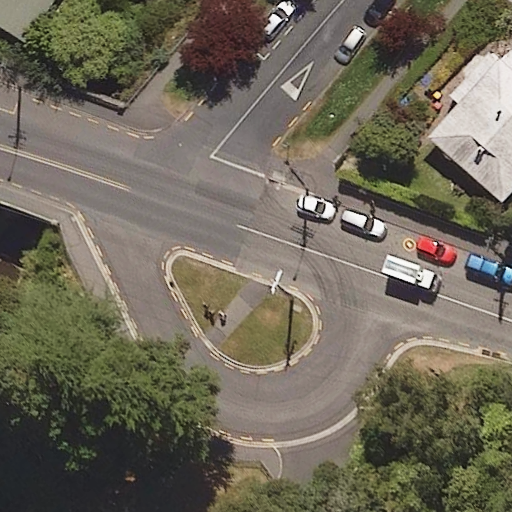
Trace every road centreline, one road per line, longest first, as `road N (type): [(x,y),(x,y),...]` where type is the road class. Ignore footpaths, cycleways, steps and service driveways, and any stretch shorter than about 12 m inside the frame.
road 1 (tertiary): [(169,202),(511,321)]
road 2 (residential): [(343,0),(169,202)]
road 3 (tertiary): [(0,147),(169,202)]
